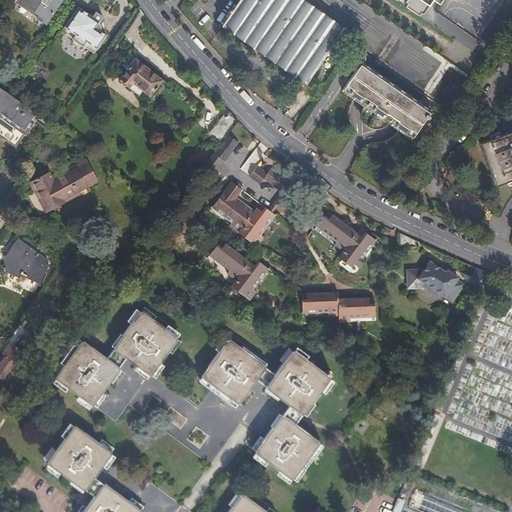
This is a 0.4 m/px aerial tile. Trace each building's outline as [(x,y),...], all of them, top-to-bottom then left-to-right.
[(15,0),(10,8),(21,16),(23,14),(25,10),(17,4),(19,0),(15,0)] [(19,0),(17,4),(25,10),(23,14),(34,21),(32,24),(41,30),(60,3),(54,0),(19,0)] [(231,13),(221,27),(303,84),(341,29),(298,0),(239,0),(235,6),(233,5),(229,11),(231,13)] [(397,0),(419,14),(429,0),(430,0),(438,5),(440,0),(397,0)] [(90,23),(74,12),(58,36),(68,43),(67,45),(68,46),(69,51),(72,53),(76,51),(78,53),(79,51),(90,58),(102,42),(96,37),(97,35),(97,30),(96,30),(100,22),(93,17),(90,23)] [(21,16),(32,24),(34,21),(23,14),(21,16)] [(468,78),(375,14),(357,41),(449,106),(468,78)] [(365,55),(340,90),(339,92),(363,109),(361,111),(360,113),(360,116),(360,119),(360,121),(361,124),(363,126),(365,128),(367,130),(369,131),(372,131),(374,131),(377,131),(380,130),(382,129),(384,127),(386,125),(408,141),(410,138),(435,104),(365,55)] [(132,60),(117,81),(127,88),(130,84),(147,96),(160,80),(132,60)] [(0,137),(14,147),(32,122),(28,119),(33,113),(11,97),(11,95),(10,93),(9,91),(7,91),(5,91),(3,92),(0,89),(0,137)] [(285,94),(279,104),(286,109),(293,100),(285,94)] [(217,120),(230,129),(236,121),(238,118),(235,117),(225,109),(217,120)] [(239,139),(229,131),(207,160),(218,168),(239,139)] [(511,131),(500,136),(491,140),(480,144),(495,185),(506,181),(511,179),(511,131)] [(74,164),(98,181),(99,180),(86,157),(74,164)] [(259,163),(251,174),(261,181),(265,175),(284,189),(292,178),(272,164),(268,169),(259,163)] [(45,209),(98,181),(74,164),(67,168),(69,170),(54,178),(49,169),(29,180),(45,209)] [(225,197),(221,194),(215,202),(235,217),(233,220),(230,222),(258,243),(265,235),(263,233),(259,230),(275,210),(270,207),(267,204),(263,209),(258,205),(256,208),(254,211),(235,197),(238,194),(243,186),(233,179),(225,189),(229,192),(225,197)] [(274,201),(279,204),(285,209),(292,199),(282,192),(274,201)] [(256,208),(238,194),(235,197),(254,211),(256,208)] [(262,200),(258,205),(263,209),(267,204),(262,200)] [(274,201),(270,207),(275,210),(279,204),(274,201)] [(213,205),(233,220),(235,217),(215,202),(213,205)] [(329,207),(326,212),(330,216),(334,211),(329,207)] [(278,213),(275,210),(259,230),(263,233),(278,213)] [(340,236),(338,239),(336,241),(345,248),(340,254),(353,264),(356,261),(362,265),(368,256),(366,254),(363,252),(376,235),(367,229),(364,233),(359,229),(334,211),(330,216),(326,212),(320,220),(340,236)] [(318,223),(338,239),(340,236),(320,220),(318,223)] [(362,225),(359,229),(364,233),(367,229),(362,225)] [(378,237),(376,235),(363,252),(366,254),(378,237)] [(222,237),(218,242),(223,246),(227,241),(222,237)] [(17,239),(3,259),(4,271),(12,270),(41,284),(50,266),(45,262),(47,259),(17,239)] [(233,265),(230,269),(228,271),(237,278),(233,284),(251,298),(258,289),(255,287),(252,285),(268,264),(260,258),(256,262),(251,259),(227,241),(223,246),(218,242),(213,250),(233,265)] [(211,253),(230,269),(233,265),(213,250),(211,253)] [(460,282),(465,275),(451,267),(446,272),(433,264),(428,263),(425,267),(427,270),(407,270),(407,290),(429,292),(444,301),(454,301),(465,286),(460,282)] [(270,266),(268,264),(252,285),(255,287),(270,266)] [(303,296),(304,306),(329,306),(329,309),(329,313),(341,313),(341,319),(352,319),(352,316),(352,312),(377,311),(377,301),(371,301),(371,295),(340,296),(340,290),(309,291),(309,296),(303,296)] [(143,307),(140,311),(151,319),(154,315),(143,307)] [(79,338),(77,341),(52,375),(51,377),(54,379),(64,387),(76,395),(86,404),(88,405),(90,403),(98,392),(107,380),(116,368),(117,366),(116,365),(121,357),(123,358),(149,377),(150,375),(159,363),(168,350),(176,339),(177,338),(176,337),(165,329),(151,319),(140,311),(138,309),(109,348),(111,349),(105,357),(102,355),(79,338)] [(133,309),(126,319),(128,321),(136,311),(133,309)] [(168,325),(165,329),(176,337),(179,333),(168,325)] [(116,333),(108,344),(110,345),(118,334),(116,333)] [(0,377),(1,378),(29,340),(23,335),(15,345),(12,342),(3,353),(4,353),(7,355),(0,364),(0,377)] [(214,347),(218,350),(226,339),(222,336),(214,347)] [(232,336),(229,339),(264,364),(267,361),(232,336)] [(226,339),(218,350),(198,376),(201,377),(235,404),(237,405),(256,380),(264,386),(263,387),(266,389),(277,397),(288,405),(282,413),(280,412),(279,414),(271,425),(261,439),(253,450),(251,451),(255,454),(266,462),(278,471),(289,479),(291,480),(292,478),(318,443),(319,441),(296,424),(294,422),(300,414),(302,415),(303,414),(311,403),(320,390),(328,379),(330,377),(305,358),(294,350),(292,349),(273,373),(265,367),(266,366),(264,364),(229,339),(227,337),(226,339)] [(52,375),(77,341),(74,338),(49,373),(52,375)] [(180,342),(176,339),(168,350),(172,353),(180,342)] [(108,347),(102,355),(105,357),(111,349),(109,348),(108,347)] [(296,347),(294,350),(305,358),(307,355),(296,347)] [(163,366),(159,363),(150,375),(154,377),(163,366)] [(119,370),(116,368),(107,380),(111,382),(119,370)] [(233,407),(235,404),(201,377),(198,381),(233,407)] [(62,390),(64,387),(54,379),(51,382),(62,390)] [(331,381),(328,379),(320,390),(323,392),(331,381)] [(274,400),(277,397),(266,389),(263,392),(274,400)] [(101,394),(98,392),(90,403),(93,405),(101,394)] [(84,407),(86,404),(76,395),(73,399),(84,407)] [(314,405),(311,403),(303,414),(306,416),(314,405)] [(267,422),(271,425),(279,414),(275,411),(267,422)] [(64,438),(55,450),(47,461),(46,462),(48,464),(60,473),(72,483),(82,491),(84,492),(85,491),(93,497),(84,508),(81,511),(141,511),(130,503),(103,483),(102,484),(94,478),(103,466),(111,455),(113,453),(111,451),(100,443),(74,424),(72,426),(64,438)] [(60,435),(64,438),(72,426),(69,424),(60,435)] [(249,447),(253,450),(261,439),(257,436),(249,447)] [(102,440),(100,443),(111,451),(113,449),(102,440)] [(321,445),(318,443),(292,478),(296,481),(321,445)] [(47,461),(55,450),(52,447),(43,459),(47,461)] [(263,465),(266,462),(255,454),(252,457),(263,465)] [(115,458),(111,455),(103,466),(106,469),(115,458)] [(57,476),(60,473),(48,464),(46,468),(57,476)] [(287,483),(289,479),(278,471),(275,474),(287,483)] [(80,494),(82,491),(72,483),(69,486),(80,494)] [(472,511),(416,489),(409,506),(423,511),(472,511)] [(265,511),(240,493),(239,495),(231,506),(226,511),(265,511)] [(228,504),(231,506),(239,495),(236,493),(228,504)] [(397,499),(395,505),(402,507),(404,502),(397,499)] [(132,500),(130,503),(141,511),(143,508),(132,500)]
